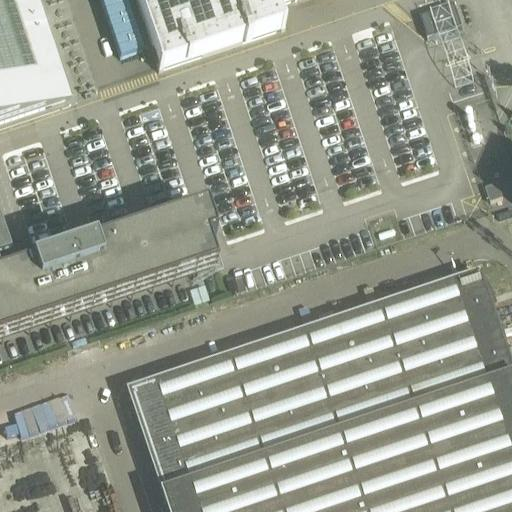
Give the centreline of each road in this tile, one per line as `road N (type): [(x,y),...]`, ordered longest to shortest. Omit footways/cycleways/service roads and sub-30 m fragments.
road 1 (unknown): [(293,229),(235,245),(221,238),(162,88)]
road 2 (unknown): [(436,184),(447,171),(448,141),(398,0)]
road 3 (unknown): [(402,195),(341,24)]
road 4 (unknown): [(289,47),(343,215)]
road 5 (unknown): [(235,65),(293,229)]
road 6 (unknown): [(60,123),(10,138),(2,150),(25,236)]
